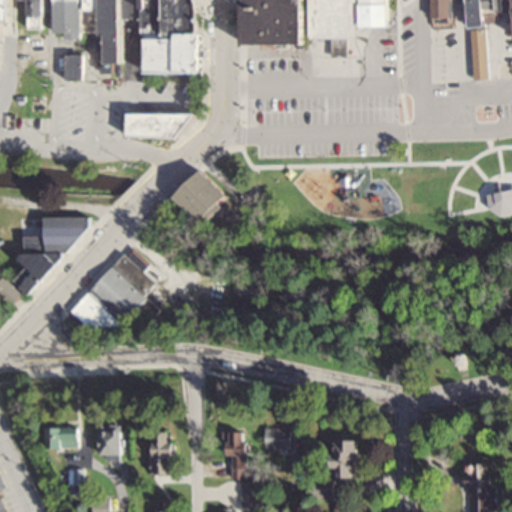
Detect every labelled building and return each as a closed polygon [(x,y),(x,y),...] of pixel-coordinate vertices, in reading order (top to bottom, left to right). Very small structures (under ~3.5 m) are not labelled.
[(48,0),(0,0),(0,64),(4,65),(4,21),(18,21),(17,0),(31,0),(32,27),(49,27),(48,0)] [(88,0),(61,0),(62,38),(89,38),(88,0)] [(211,71),(210,33),(206,33),(205,0),(93,0),(94,9),(110,9),(111,63),(130,63),(129,0),(145,0),(146,34),(164,34),(164,0),(169,0),(170,37),(151,38),(152,72),(211,71)] [(254,42),(333,42),(333,56),(350,56),(350,35),(359,35),(359,0),(251,0),(252,0),(254,0),(254,42)] [(365,0),(365,26),(393,26),(392,0),(365,0)] [(455,0),(435,0),(435,17),(455,17),(455,0)] [(511,0),(471,0),(476,79),(491,78),(489,27),(493,27),(492,12),(511,10),(511,0)] [(86,54),(71,54),(71,78),(86,78),(86,54)] [(135,114),(135,137),(196,137),(196,114),(135,114)] [(186,197),(215,226),(241,199),(211,171),(186,197)] [(96,227),(96,216),(47,217),(48,235),(27,235),(27,251),(21,251),(21,260),(27,265),(15,279),(8,279),(0,288),(0,292),(19,308),(29,297),(35,297),(96,227)] [(121,323),(167,278),(154,265),(149,270),(132,252),(72,310),(88,326),(107,308),(121,323)] [(256,318),(256,300),(233,300),(233,318),(256,318)] [(132,455),(132,425),(108,425),(108,455),(132,455)] [(91,428),(60,428),(60,449),(91,449),(91,428)] [(267,447),(292,447),(292,428),(267,428),(267,447)] [(174,432),(160,432),(160,473),(174,473),(174,432)] [(262,467),(251,467),(251,432),(233,432),(233,479),(242,479),(242,506),(262,506),(262,467)] [(365,440),(336,438),(334,475),(363,476),(365,440)] [(291,474),(305,474),(305,452),(291,452),(291,474)] [(497,473),(492,474),(491,463),(469,464),(470,511),(483,511),(499,511),(497,473)] [(308,478),(308,499),(333,499),(333,478),(308,478)] [(117,511),(118,498),(102,498),(102,511),(117,511)]
